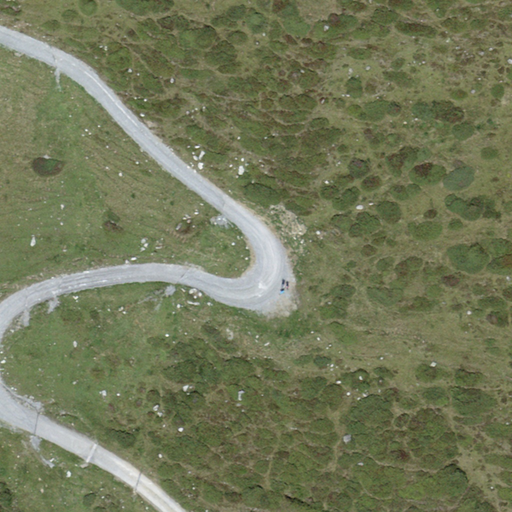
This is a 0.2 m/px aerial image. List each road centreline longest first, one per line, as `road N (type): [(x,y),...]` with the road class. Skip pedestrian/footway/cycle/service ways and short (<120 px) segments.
road 1 (track): [(0,38),(79,74),(161,158),(237,218),(266,259),(263,283),(245,289),(174,275),(103,275),(31,293),(0,314)]
road 2 (track): [(0,403),(123,474),(168,511)]
